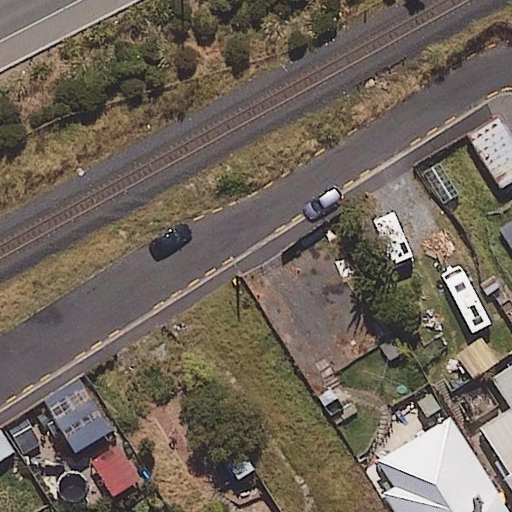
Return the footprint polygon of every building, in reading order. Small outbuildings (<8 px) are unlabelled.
[(511,178),(511,137),(498,117),(469,136),(501,185),(511,178)] [(511,219),(499,228),(511,248),(511,219)] [(511,370),(459,403),(511,489),(511,370)] [(507,511),(449,416),(368,465),(396,511),(507,511)] [(140,478),(122,444),(88,463),(107,496),(140,478)]
